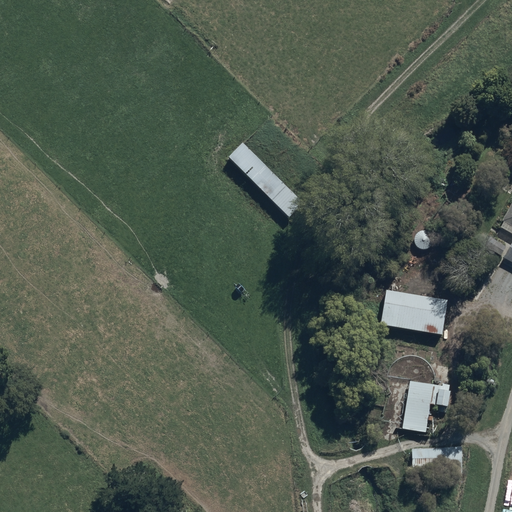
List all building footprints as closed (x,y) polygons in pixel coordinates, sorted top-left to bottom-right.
[(305,206),(245,145),(231,159),(291,220),(305,206)] [(511,202),(503,221),(511,225),(511,202)] [(511,237),(510,237),(499,256),(511,263),(511,237)] [(438,335),(445,300),(383,289),(377,323),(438,335)] [(429,402),(445,405),(448,388),(407,381),(399,427),(424,432),(429,402)] [(461,449),(411,448),(411,469),(460,470),(461,449)]
